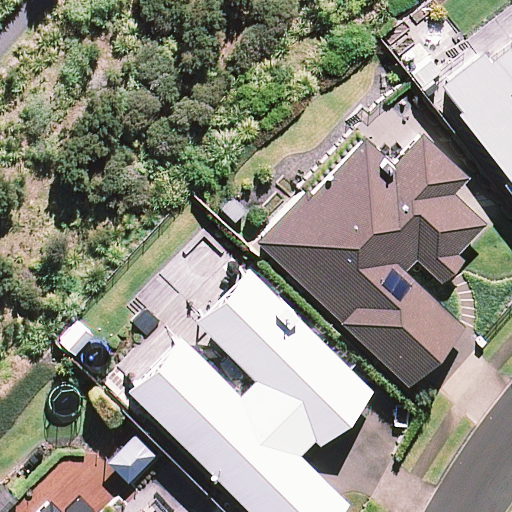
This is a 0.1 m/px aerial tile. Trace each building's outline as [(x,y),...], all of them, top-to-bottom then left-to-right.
[(506,172),(497,180),(511,198),(511,4),(427,75),(506,172)] [(413,256),(433,275),(442,283),(465,259),(456,251),(483,223),(451,191),(465,176),(419,132),(389,162),(361,135),(258,242),(406,384),(462,325),(402,267),(413,256)] [(336,511),(346,503),(297,454),(313,438),(318,443),(373,389),(250,265),(196,319),(256,380),(241,395),(181,335),(128,387),(146,406),(252,511),(336,511)] [(105,458),(126,482),(157,455),(136,431),(105,458)] [(46,504),(37,511),(98,511),(108,503),(85,480),(53,511),(46,504)]
